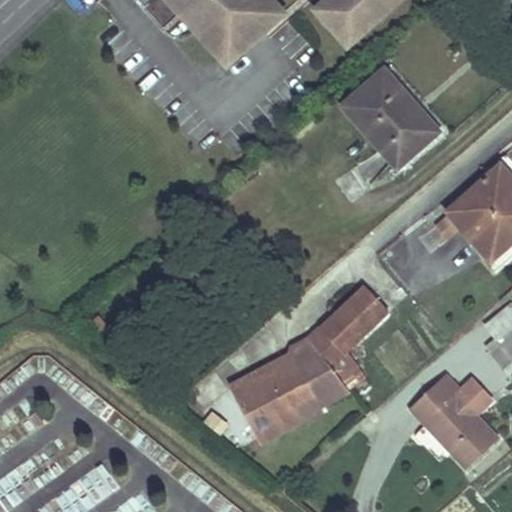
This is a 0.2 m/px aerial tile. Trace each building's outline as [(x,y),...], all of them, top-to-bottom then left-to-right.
[(173,0),(231,63),(288,11),(278,0),(173,0)] [(327,0),(326,2),(338,16),(333,21),(352,43),(381,17),(376,12),(388,0),(327,0)] [(381,17),(399,0),(388,0),(376,12),(381,17)] [(326,2),(320,7),(333,21),(338,16),(326,2)] [(411,109),(416,105),(385,69),(344,106),(399,168),(435,137),(411,109)] [(440,132),(416,105),(411,109),(435,137),(440,132)] [(511,176),(502,165),(449,211),(451,214),(463,228),(493,261),(511,244),(511,176)] [(451,214),(437,226),(449,240),(463,228),(451,214)] [(296,353),(245,378),(250,388),(238,394),(262,443),(291,429),(282,412),(298,404),(317,395),(323,408),(351,394),(342,383),(362,364),(348,351),(389,311),(365,286),(322,328),(323,329),(312,339),(301,350),(296,353)] [(95,308),(84,318),(102,340),(113,330),(95,308)] [(511,329),(499,341),(511,356),(511,329)] [(511,356),(499,341),(491,348),(508,367),(511,362),(511,356)] [(458,394),(463,390),(448,374),(412,408),(469,468),(500,439),(478,415),(458,394)] [(233,384),(238,394),(250,388),(245,378),(233,384)] [(478,415),(482,411),(463,390),(458,394),(478,415)] [(291,429),(325,412),(323,408),(317,395),(298,404),(282,412),(291,429)]
